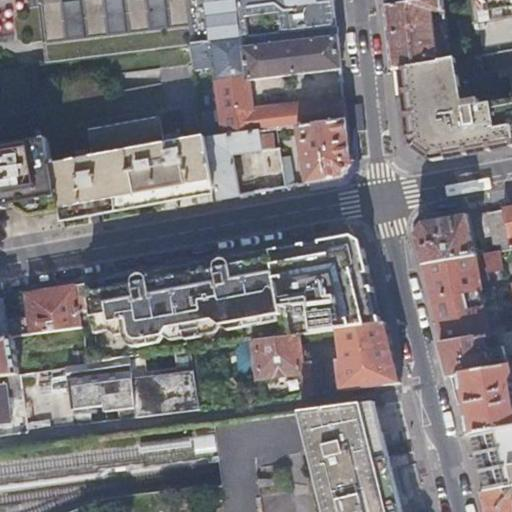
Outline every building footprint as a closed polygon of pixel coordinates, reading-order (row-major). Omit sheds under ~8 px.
[(35,0),(44,65),(187,47),(335,29),(331,0),(35,0)] [(392,6),(382,7),(385,32),(389,70),(398,68),(436,62),(435,53),(441,52),(438,29),(433,30),(430,0),(392,6)] [(487,7),(477,0),(472,0),(476,23),(489,21),(487,7)] [(489,21),(490,22),(511,18),(511,0),(477,0),(487,7),(489,21)] [(335,29),(187,47),(192,73),(211,70),(218,115),(222,138),(293,129),(296,129),(344,123),(342,101),(254,111),(251,82),(339,71),(335,29)] [(459,103),(451,59),(436,62),(398,68),(406,146),(429,162),(503,149),(511,147),(511,81),(506,83),(509,100),(476,106),(475,101),(459,103)] [(0,208),(56,199),(50,167),(38,100),(0,107),(0,208)] [(56,199),(60,216),(83,212),(155,199),(174,196),(213,189),(204,140),(179,144),(177,135),(160,139),(157,120),(86,133),(89,151),(73,154),(74,163),(50,167),(56,199)] [(302,186),(340,179),(348,168),(344,123),(296,129),(302,186)] [(222,138),(204,140),(213,189),(215,201),(237,197),(232,166),(251,164),(256,194),(288,188),(283,150),(271,152),(270,142),(294,140),(293,129),(222,138)] [(511,209),(500,211),(507,252),(511,250),(511,209)] [(500,211),(486,214),(491,248),(484,250),(485,255),(496,253),(507,252),(500,211)] [(414,237),(421,266),(467,258),(476,257),(476,254),(473,255),(470,234),(475,233),(472,216),(422,225),(418,231),(414,237)] [(170,342),(185,339),(185,340),(202,337),(201,336),(217,333),(221,326),(228,331),(248,327),(284,321),(283,315),(283,311),(308,307),(313,335),(337,332),(380,326),(372,290),(370,290),(367,277),(369,276),(361,243),(357,241),(352,238),(320,244),(320,246),(307,249),(306,246),(264,254),(241,258),(210,264),(179,269),(156,273),(133,278),(109,282),(86,286),(89,310),(91,327),(93,327),(95,335),(108,333),(115,338),(123,336),(124,339),(124,342),(126,344),(128,346),(131,348),(135,348),(158,343),(163,337),(170,342)] [(496,253),(485,255),(476,257),(467,258),(421,266),(426,285),(431,305),(441,345),(511,332),(511,284),(480,290),(477,274),(500,271),(496,253)] [(4,301),(0,301),(0,339),(13,338),(23,337),(82,329),(80,312),(89,310),(86,286),(27,297),(29,312),(7,315),(4,301)] [(380,326),(337,332),(340,361),(337,362),(341,393),(400,385),(385,326),(380,326)] [(511,332),(441,345),(445,360),(449,377),(458,376),(508,367),(506,355),(511,354),(511,332)] [(0,377),(4,376),(19,374),(13,338),(0,339),(0,377)] [(102,403),(104,414),(134,410),(135,419),(184,413),(199,411),(191,352),(190,352),(146,358),(87,366),(65,369),(70,407),(102,403)] [(319,365),(301,367),(302,373),(301,373),(304,398),(323,395),(319,365)] [(508,367),(458,376),(463,406),(469,436),(511,428),(511,406),(508,384),(511,375),(509,367),(508,367)] [(14,395),(22,394),(19,374),(4,376),(0,377),(0,436),(3,436),(12,435),(10,423),(6,390),(13,389),(14,395)] [(376,404),(301,414),(323,511),(402,511),(402,510),(390,462),(376,404)] [(48,423),(26,426),(27,433),(49,430),(48,423)] [(511,428),(469,436),(476,465),(483,494),(511,488),(511,428)] [(511,511),(511,488),(483,494),(478,496),(482,511),(511,511)]
